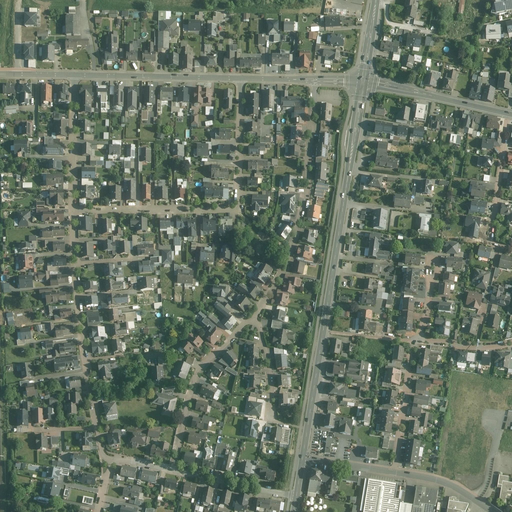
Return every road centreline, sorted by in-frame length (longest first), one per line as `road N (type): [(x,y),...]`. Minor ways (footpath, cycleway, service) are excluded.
road 1 (secondary): [(362,82),(302,457)]
road 2 (residential): [(74,210),(235,205),(240,79)]
road 3 (residential): [(254,317),(297,233),(314,81)]
road 4 (residential): [(174,468),(198,376),(254,317)]
road 5 (residential): [(74,75),(240,79)]
road 6 (residential): [(508,114),(487,241),(511,250)]
road 7 (tertiary): [(362,82),(508,114)]
road 8 (residential): [(74,75),(74,210)]
road 9 (residential): [(393,471),(415,340)]
road 10 (residential): [(174,468),(296,497)]
